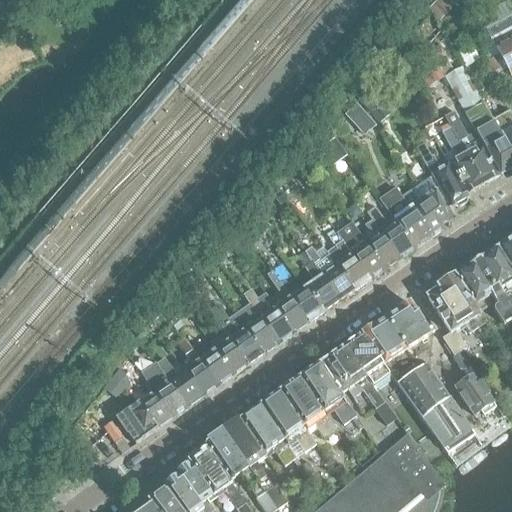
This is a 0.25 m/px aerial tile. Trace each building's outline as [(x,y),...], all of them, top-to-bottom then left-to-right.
[(450,11),(439,0),(429,10),(440,21),(450,11)] [(511,15),(485,30),(499,56),(487,63),(493,74),(506,68),(511,78),(511,77),(511,15)] [(437,42),(428,53),(437,69),(443,79),(464,115),(475,133),(501,177),(511,170),(511,155),(483,104),(478,94),(473,86),(463,68),(446,37),(437,42)] [(402,69),(415,56),(403,46),(402,47),(390,59),(391,60),(402,69)] [(437,69),(428,53),(427,50),(415,57),(426,76),(431,73),(437,69)] [(426,76),(423,78),(426,90),(437,83),(431,73),(426,76)] [(480,82),(473,86),(478,94),(485,91),(480,82)] [(376,91),(366,101),(387,125),(398,115),(376,91)] [(493,98),(483,104),(511,155),(511,129),(509,131),(493,98)] [(356,107),(345,118),(351,125),(363,114),(356,107)] [(501,177),(475,133),(468,138),(455,113),(444,119),(450,129),(483,186),(501,177)] [(483,186),(450,129),(441,134),(457,161),(448,166),(465,196),(483,186)] [(431,142),(427,134),(416,140),(420,148),(424,146),(431,142)] [(329,144),(319,151),(331,168),(342,160),(329,144)] [(465,196),(448,166),(440,170),(433,158),(432,159),(424,146),(417,150),(450,210),(455,208),(458,209),(458,210),(466,205),(467,200),(468,200),(465,196)] [(319,164),(311,170),(316,177),(324,171),(319,164)] [(410,193),(401,199),(430,241),(442,232),(441,225),(447,223),(446,216),(445,216),(440,199),(436,191),(433,192),(417,203),(410,193)] [(290,205),(284,196),(283,195),(277,199),(284,209),(290,205)] [(430,241),(401,199),(398,195),(390,200),(394,205),(386,210),(395,224),(414,251),(430,241)] [(271,209),(268,212),(273,217),(276,214),(271,209)] [(414,251),(395,224),(389,229),(375,209),(367,214),(372,222),(400,262),(414,251)] [(400,262),(372,222),(365,227),(374,240),(366,245),(385,272),(400,262)] [(385,272),(366,245),(358,251),(343,230),(336,235),(369,283),(385,272)] [(369,283),(336,235),(329,240),(334,248),(327,253),(329,257),(354,293),(369,283)] [(214,237),(205,244),(209,251),(218,245),(219,244),(218,244),(214,237)] [(511,241),(498,251),(511,272),(511,241)] [(192,255),(197,262),(207,254),(202,247),(202,246),(191,254),(192,255)] [(354,293),(329,257),(321,262),(311,249),(304,254),(339,304),(354,293)] [(511,294),(511,272),(498,251),(476,264),(511,320),(511,299),(508,297),(511,294)] [(339,304),(304,254),(297,259),(314,282),(305,288),(324,315),(339,304)] [(181,269),(186,273),(193,267),(189,262),(181,269)] [(503,327),(511,321),(511,320),(476,264),(454,278),(475,309),(492,298),(497,307),(494,308),(493,312),(503,327)] [(324,315),(305,288),(297,293),(290,284),(287,285),(285,283),(287,282),(277,268),(272,272),(281,285),(309,325),(324,315)] [(281,285),(272,272),(267,276),(276,289),(277,288),(279,291),(276,293),(278,295),(270,301),(275,309),(294,336),(309,325),(281,285)] [(475,309),(454,278),(437,289),(438,291),(429,298),(428,301),(450,335),(442,340),(453,358),(464,375),(469,372),(458,355),(467,349),(456,334),(464,329),(469,336),(485,326),(475,309)] [(267,315),(247,286),(239,292),(242,297),(279,346),(294,336),(275,309),(267,315)] [(279,346),(242,297),(238,301),(244,310),(243,311),(253,325),(245,330),(263,357),(279,346)] [(190,303),(182,309),(188,317),(196,312),(190,303)] [(411,305),(364,336),(393,381),(396,386),(426,366),(425,365),(432,337),(411,305)] [(263,357),(245,330),(238,335),(218,307),(210,312),(225,334),(248,367),(263,357)] [(151,308),(139,319),(146,328),(159,317),(151,308)] [(184,328),(176,319),(170,326),(177,334),(184,328)] [(248,367),(225,334),(210,345),(233,378),(248,367)] [(393,381),(364,336),(346,348),(377,392),(393,381)] [(218,389),(195,355),(184,340),(177,345),(192,366),(184,372),(203,399),(218,389)] [(233,378),(210,345),(195,355),(218,389),(233,378)] [(377,392),(346,348),(326,362),(335,375),(347,393),(353,402),(364,394),(376,411),(374,412),(396,442),(407,434),(377,392)] [(128,361),(115,377),(120,385),(134,369),(128,361)] [(203,399),(184,372),(176,377),(165,362),(157,367),(159,369),(187,410),(203,399)] [(320,366),(301,379),(327,419),(335,414),(344,427),(352,422),(356,419),(341,397),(320,366)] [(449,400),(426,366),(396,386),(410,404),(422,421),(449,400)] [(162,388),(154,393),(172,420),(187,410),(159,369),(155,371),(159,375),(155,378),(162,388)] [(494,405),(475,376),(472,378),(468,377),(463,381),(462,385),(455,390),(474,418),(494,405)] [(120,385),(115,377),(105,389),(111,394),(108,397),(114,402),(126,394),(120,385)] [(327,419),(301,379),(281,393),(307,433),(315,428),(324,441),(336,433),(327,419)] [(148,384),(140,390),(138,386),(128,393),(135,402),(156,432),(172,420),(154,393),(148,384)] [(307,433),(281,393),(261,407),(287,446),(295,441),(304,455),(316,447),(309,435),(301,440),(300,438),(307,433)] [(465,423),(449,400),(422,421),(443,450),(470,431),(465,423)] [(156,432),(135,402),(133,403),(134,405),(125,413),(116,420),(127,436),(128,436),(135,446),(156,432)] [(261,407),(241,421),(268,460),(275,455),(285,469),(293,463),(297,460),(287,446),(261,407)] [(363,429),(356,419),(352,422),(359,432),(363,429)] [(268,460),(241,421),(223,433),(277,511),(279,511),(288,506),(277,490),(274,492),(258,467),(268,460)] [(113,423),(104,428),(115,444),(123,438),(113,423)] [(277,511),(223,433),(204,446),(207,449),(231,484),(233,482),(234,483),(241,479),(264,511),(277,511)] [(446,489),(427,464),(407,436),(388,451),(385,454),(385,455),(317,511),(434,511),(435,510),(437,506),(437,504),(439,500),(440,496),(440,494),(446,489)] [(232,485),(231,484),(207,449),(189,462),(190,465),(216,501),(225,494),(236,511),(250,511),(232,486),(232,485)] [(302,468),(297,460),(293,463),(299,471),(303,468),(302,468)] [(308,464),(302,468),(303,468),(308,476),(314,472),(308,464)] [(216,501),(190,465),(177,474),(179,477),(204,511),(215,511),(210,506),(216,501)] [(341,465),(333,470),(340,481),(348,476),(341,465)] [(204,511),(179,477),(165,487),(167,489),(183,511),(204,511)] [(183,511),(167,489),(149,502),(151,505),(156,511),(183,511)]
